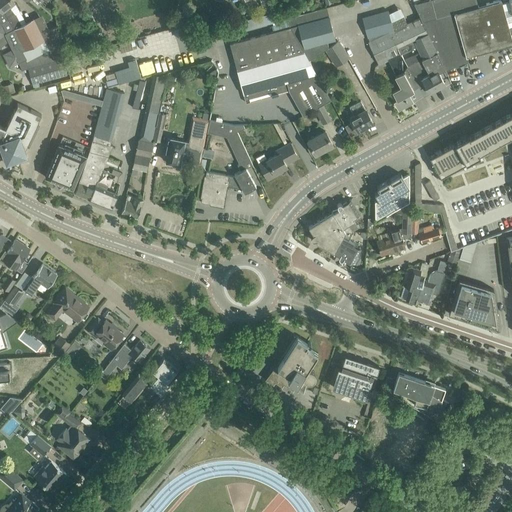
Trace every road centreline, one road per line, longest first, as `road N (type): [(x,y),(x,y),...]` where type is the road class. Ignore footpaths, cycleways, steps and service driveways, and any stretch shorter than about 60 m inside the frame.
road 1 (tertiary): [(257,263),(297,202),(326,179),(511,79)]
road 2 (unclassified): [(423,511),(203,367)]
road 3 (tertiary): [(217,277),(78,229),(0,190)]
road 4 (unclassified): [(26,228),(203,367)]
road 5 (residential): [(79,511),(203,367)]
road 6 (unknown): [(326,179),(276,110),(238,107),(223,46)]
road 7 (unclassified): [(511,347),(353,288)]
road 8 (tertiary): [(449,353),(332,315)]
